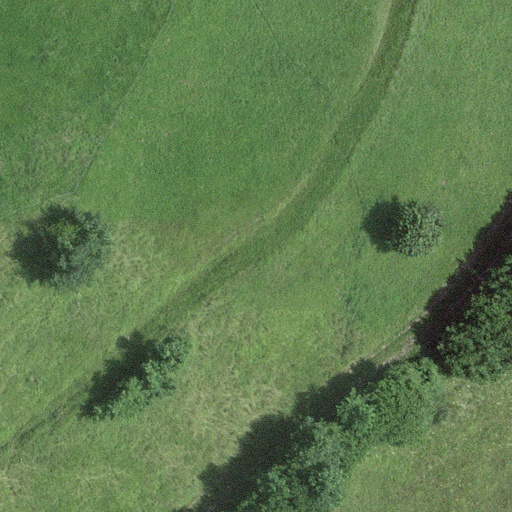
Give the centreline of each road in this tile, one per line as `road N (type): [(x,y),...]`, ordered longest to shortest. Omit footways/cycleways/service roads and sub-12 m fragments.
road 1 (track): [(403,0),(339,153),(291,224),(181,300),(64,403),(0,447)]
road 2 (track): [(511,230),(463,306),(314,409),(202,511)]
